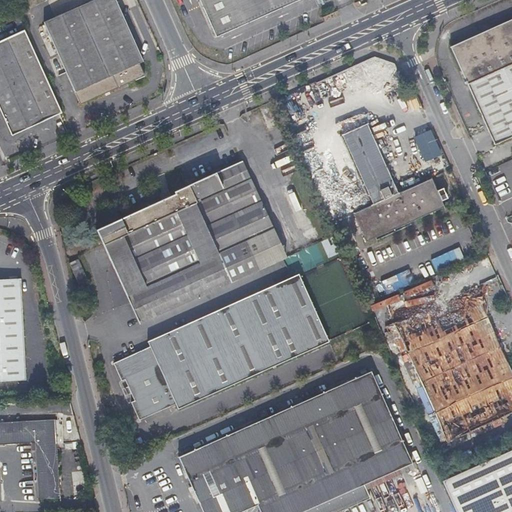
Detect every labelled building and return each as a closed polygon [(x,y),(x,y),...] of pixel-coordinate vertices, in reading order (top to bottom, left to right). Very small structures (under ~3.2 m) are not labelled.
[(143,76),(141,70),(138,64),(142,62),(114,0),(93,0),(43,22),(79,104),(143,76)] [(199,0),(215,34),(292,0),(199,0)] [(511,18),(486,30),(451,45),(495,143),(511,135),(511,18)] [(25,30),(0,40),(0,109),(11,135),(62,113),(25,30)] [(339,136),(355,170),(370,205),(351,214),(364,243),(443,207),(429,178),(396,193),(365,124),(339,136)] [(427,162),(444,155),(433,129),(416,137),(427,162)] [(174,194),(96,230),(139,324),(284,257),(241,161),(173,191),(174,194)] [(149,349),(114,365),(122,382),(125,381),(128,390),(131,395),(135,403),(132,404),(140,422),(176,406),(178,411),(329,342),(298,274),(147,344),(149,349)] [(0,277),(0,380),(24,379),(18,277),(0,277)] [(511,413),(511,377),(499,348),(472,289),(393,325),(446,443),(511,413)] [(498,324),(502,334),(511,329),(511,321),(511,319),(498,324)] [(200,511),(242,511),(255,506),(257,511),(301,511),(410,463),(369,372),(176,459),(200,511)] [(16,499),(38,498),(60,497),(55,418),(0,421),(0,443),(12,443),(16,499)] [(511,511),(511,461),(482,476),(492,498),(498,511),(511,511)]
